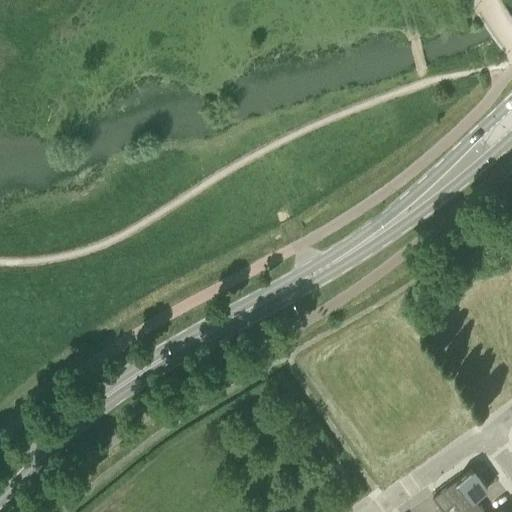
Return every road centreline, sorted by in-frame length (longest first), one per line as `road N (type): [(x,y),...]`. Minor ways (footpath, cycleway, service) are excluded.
road 1 (tertiary): [(0,489),(119,386),(370,238)]
road 2 (tertiary): [(511,100),(370,238)]
road 3 (tertiary): [(370,238),(413,215),(511,137)]
road 4 (residential): [(379,511),(488,432)]
